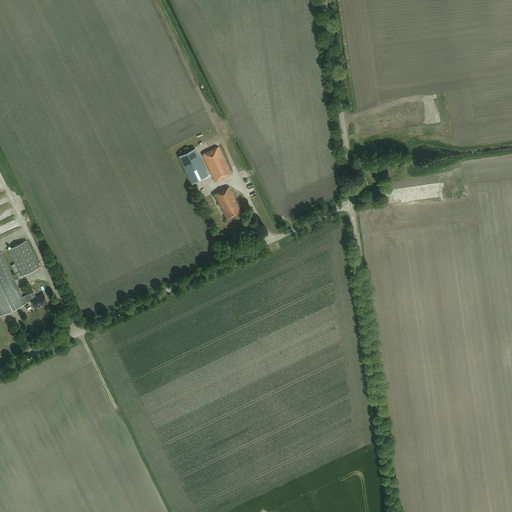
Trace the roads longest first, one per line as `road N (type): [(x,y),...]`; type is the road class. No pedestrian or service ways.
road 1 (unclassified): [(0,372),(349,203)]
road 2 (unclassified): [(395,511),(349,203)]
road 3 (unclassified): [(349,203),(325,0)]
